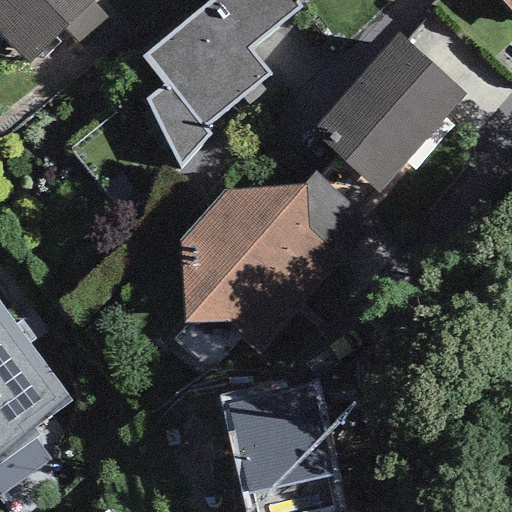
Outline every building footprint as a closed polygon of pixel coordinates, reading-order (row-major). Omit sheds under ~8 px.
[(94,0),(0,0),(0,35),(28,64),(94,0)] [(299,8),(293,0),(213,0),(142,57),(164,85),(146,99),(179,168),(209,135),(203,127),(270,75),(248,47),(299,8)] [(511,0),(499,0),(511,13),(511,0)] [(465,95),(397,35),(310,133),(378,193),(465,95)] [(305,185),(224,190),(178,241),(184,325),(226,322),(260,350),(339,256),(306,228),(305,185)] [(0,463),(38,435),(32,428),(70,401),(0,304),(0,463)] [(282,381),(218,396),(245,509),(255,506),(256,511),(304,511),(330,506),(323,476),(328,475),(308,390),(285,395),(282,381)]
